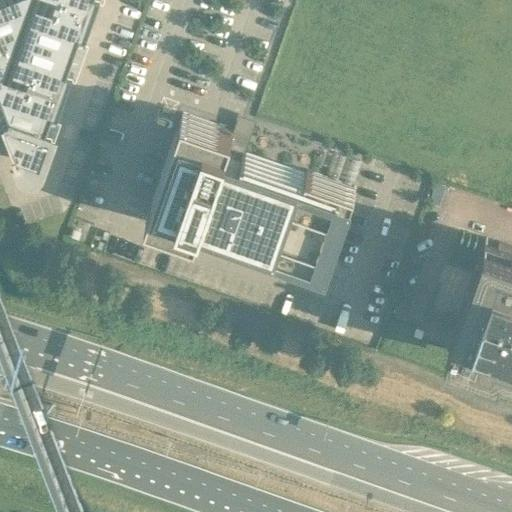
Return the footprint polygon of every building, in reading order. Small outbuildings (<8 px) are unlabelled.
[(0,0),(0,96),(9,119),(8,119),(5,120),(4,119),(2,120),(14,149),(13,150),(17,160),(21,158),(20,156),(41,163),(52,132),(50,132),(49,134),(45,132),(52,114),(56,116),(55,117),(57,118),(65,95),(73,73),(71,72),(71,74),(66,72),(73,54),(79,36),(83,38),(83,39),(84,40),(92,18),(98,0),(0,0)] [(439,0),(346,0),(309,107),(511,178),(511,25),(476,13),(478,8),(454,0),(444,0),(444,2),(439,0)] [(278,249),(327,266),(355,186),(307,169),(306,172),(245,151),(246,150),(243,149),(246,140),(239,138),(231,135),(232,134),(231,134),(233,129),(182,111),(146,216),(196,234),(203,214),(218,220),(216,225),(219,226),(219,225),(279,246),(278,249)] [(511,245),(485,236),(446,347),(500,366),(503,360),(511,362),(511,245)] [(403,290),(395,312),(407,317),(415,294),(403,290)]
